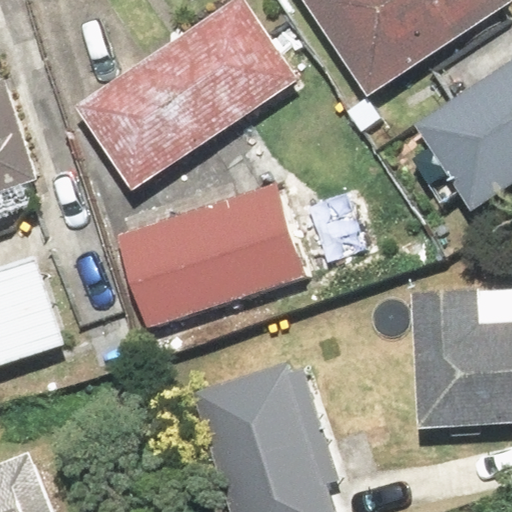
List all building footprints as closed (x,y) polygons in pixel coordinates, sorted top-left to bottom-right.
[(146,193),(308,83),(250,0),(249,0),(89,110),(146,193)] [(511,0),(313,0),(383,100),(511,12),(511,0)] [(511,70),(421,138),(479,215),(511,189),(511,70)] [(0,87),(0,199),(48,185),(16,83),(0,87)] [(281,204),(109,245),(129,327),(301,286),(281,204)] [(36,268),(0,277),(0,372),(61,356),(36,268)] [(421,290),(431,433),(511,427),(511,325),(493,326),(490,286),(421,290)] [(376,290),(325,309),(338,345),(390,325),(376,290)] [(337,511),(306,357),(203,377),(230,511),(337,511)] [(0,511),(67,511),(45,454),(0,471),(0,511)]
